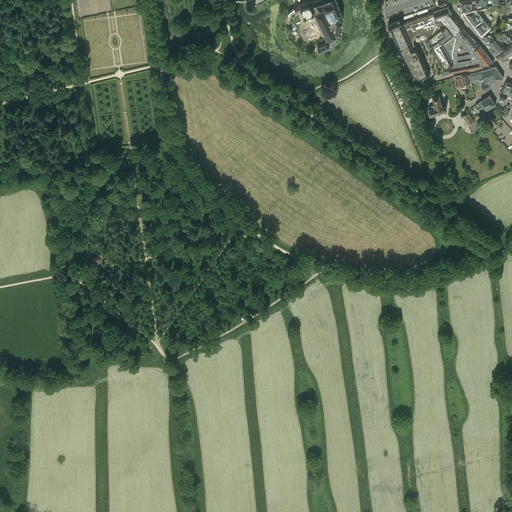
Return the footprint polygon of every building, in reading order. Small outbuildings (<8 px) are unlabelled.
[(92,0),(90,0),(92,7),(87,8),(87,9),(85,9),(85,8),(83,0),(79,0),(81,14),(84,14),(84,12),(86,12),(86,11),(87,11),(92,11),(92,12),(92,14),(95,13),(92,0)] [(342,18),(342,15),(341,13),(335,0),(308,0),(299,4),(298,4),(296,5),(295,6),(294,7),(294,8),(288,12),(287,17),(288,17),(291,18),(291,17),(292,14),(296,11),(296,12),(297,12),(299,11),(301,10),(302,14),(302,15),(305,15),(310,13),(311,15),(313,14),(317,21),(319,26),(321,30),(323,33),(324,35),(326,39),(327,41),(326,41),(325,41),(324,42),(325,43),(317,46),(319,51),(319,52),(331,46),(338,38),(338,37),(340,34),(341,34),(342,18)] [(479,0),(480,2),(477,3),(476,0),(465,0),(459,1),(465,12),(465,13),(480,9),(488,7),(486,0),(479,0)] [(250,3),(248,3),(247,4),(246,6),(246,7),(246,9),(247,11),(249,11),(250,12),(252,11),(253,10),(254,9),(255,7),(254,6),(254,5),(253,4),(252,3),(250,3)] [(489,18),(484,12),(487,11),(500,8),(499,4),(493,5),(491,6),(488,7),(480,9),(465,13),(475,26),(482,35),(488,28),(492,24),(489,22),(486,25),(484,22),(489,18)] [(452,13),(448,7),(425,15),(425,14),(414,18),(404,21),(405,23),(403,24),(400,18),(388,24),(400,50),(401,50),(414,75),(420,80),(429,75),(417,47),(416,47),(415,46),(414,44),(414,42),(414,40),(414,37),(415,36),(417,34),(419,33),(421,33),(426,34),(427,36),(428,38),(427,38),(433,48),(445,70),(445,72),(449,71),(450,73),(478,68),(485,66),(486,65),(487,65),(494,63),(487,53),(480,45),(468,32),(463,27),(457,21),(451,14),(452,13)] [(511,17),(509,18),(502,17),(501,23),(505,23),(505,24),(511,25),(511,17)] [(484,37),(489,44),(495,39),(490,32),(484,37)] [(489,44),(493,49),(500,43),(502,41),(503,42),(506,40),(508,43),(509,46),(511,44),(511,42),(511,41),(509,37),(504,33),(500,36),(497,38),(496,38),(495,39),(489,44)] [(504,47),(500,43),(493,49),(497,53),(504,47)] [(510,57),(504,50),(498,54),(503,61),(510,57)] [(504,77),(496,66),(476,73),(469,74),(471,81),(478,79),(478,80),(480,81),(485,90),(496,84),(504,77)] [(463,84),(471,83),(471,81),(469,74),(461,75),(463,84)] [(464,86),(463,84),(461,75),(454,77),(456,88),(464,86)] [(506,83),(502,91),(507,93),(508,92),(511,83),(510,83),(508,82),(506,82),(506,83)] [(504,101),(503,104),(505,105),(509,97),(511,98),(511,83),(508,92),(507,93),(507,95),(506,96),(504,101)] [(502,91),(499,98),(499,103),(503,104),(504,101),(506,96),(507,95),(507,93),(502,91)] [(432,105),(432,108),(429,109),(430,115),(445,112),(444,109),(445,109),(447,108),(447,107),(446,105),(444,105),(443,106),(443,107),(442,107),(440,96),(433,97),(435,105),(432,105)] [(490,96),(475,105),(480,113),(485,109),(486,110),(496,104),(490,96)] [(469,113),(463,117),(468,125),(471,130),(476,128),(474,122),(469,113)]
